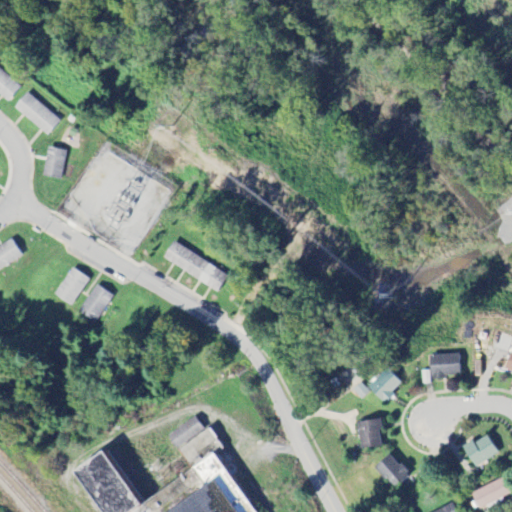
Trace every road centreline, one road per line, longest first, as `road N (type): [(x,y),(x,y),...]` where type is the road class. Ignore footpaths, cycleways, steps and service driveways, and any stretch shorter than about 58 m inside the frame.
road 1 (residential): [(339,511),(254,355),(116,260),(17,209)]
road 2 (residential): [(17,209),(18,156),(0,127),(17,209)]
